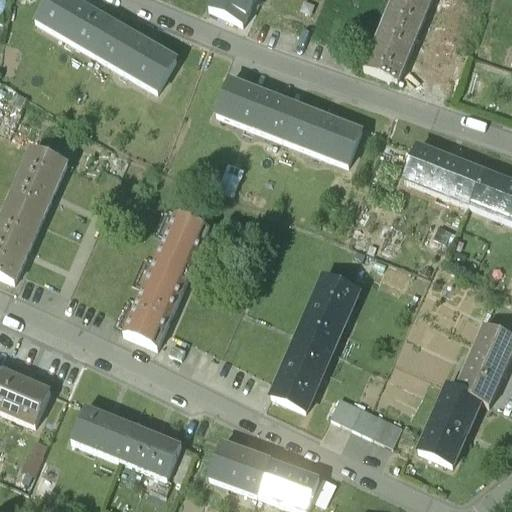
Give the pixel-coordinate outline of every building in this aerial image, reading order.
[(115,31),(62,0),(51,0),(36,27),(96,62),(115,31)] [(256,0),(216,0),(209,16),(242,31),(256,0)] [(434,0),(394,0),(383,28),(417,42),(434,0)] [(417,42),(383,28),(364,76),(398,90),(417,42)] [(175,67),(115,31),(96,62),(157,98),(175,67)] [(466,92),(472,72),(457,66),(449,86),(466,92)] [(496,80),(472,72),(466,92),(489,101),(496,80)] [(296,113),(230,87),(217,121),(282,147),(296,113)] [(361,138),(296,113),(282,147),(348,172),(361,138)] [(483,179),(418,153),(404,187),(470,213),(483,179)] [(33,155),(7,214),(40,229),(67,170),(33,155)] [(511,190),(483,179),(470,213),(511,229),(511,190)] [(40,229),(7,214),(0,229),(0,282),(14,288),(40,229)] [(209,236),(175,221),(149,281),(183,296),(209,236)] [(183,296),(149,281),(124,340),(158,355),(183,296)] [(357,299),(324,284),(298,343),(331,358),(357,299)] [(511,358),(511,344),(484,332),(456,396),(455,397),(481,408),(480,409),(488,412),(511,358)] [(331,358),(298,343),(272,403),(305,418),(331,358)] [(49,399),(2,379),(0,384),(0,417),(35,432),(49,399)] [(481,408),(455,397),(456,396),(447,393),(419,458),(452,472),(480,409),(481,408)] [(403,436),(340,407),(331,426),(393,455),(403,436)] [(133,433),(86,414),(72,448),(119,467),(133,433)] [(180,453),(133,433),(119,467),(166,486),(180,453)] [(270,468),(223,451),(211,485),(258,502),(270,468)] [(307,511),(317,485),(270,468),(258,502),(285,511),(307,511)]
